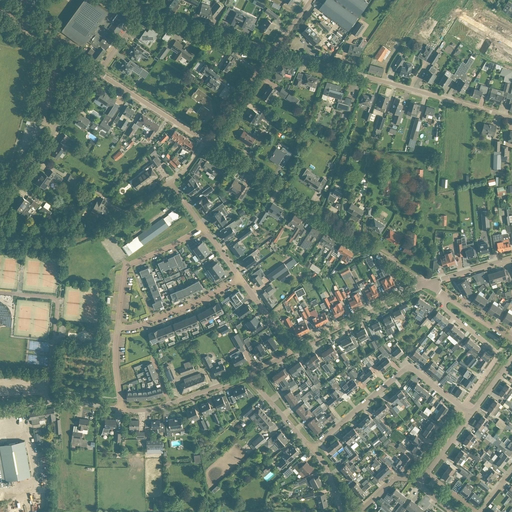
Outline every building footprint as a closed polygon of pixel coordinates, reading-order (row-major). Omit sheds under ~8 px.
[(108,11),(92,0),(83,0),(62,30),(83,46),(87,41),(99,49),(100,47),(105,51),(109,46),(110,46),(112,43),(111,42),(114,39),(113,39),(114,37),(115,38),(130,17),(121,11),(121,12),(117,9),(110,19),(114,21),(113,23),(107,19),(105,21),(103,19),(108,11)] [(177,4),(179,0),(167,0),(165,5),(168,7),(166,9),(169,12),(170,11),(173,14),(177,9),(180,6),(177,4)] [(348,30),(358,17),(335,0),(325,0),(319,9),(348,30)] [(368,3),(364,0),(335,0),(358,17),(368,3)] [(470,1),(464,11),(484,22),(490,12),(470,1)] [(202,5),(199,15),(213,19),(223,7),(218,3),(212,11),(209,9),(209,7),(210,6),(203,4),(202,5)] [(506,5),(502,12),(507,14),(509,11),(511,8),(506,5)] [(238,22),(241,15),(241,14),(234,11),(234,10),(229,7),(226,14),(231,16),(228,21),(234,24),(235,21),(238,22)] [(278,16),(274,13),(268,8),(265,11),(276,19),(278,16)] [(317,9),(314,13),(321,19),(324,15),(317,9)] [(492,11),(487,19),(490,21),(488,24),(493,27),(498,19),(494,16),(496,13),(492,11)] [(254,24),(257,19),(252,16),(250,19),(245,16),(247,14),(243,12),(241,14),(241,15),(238,22),(240,23),(239,24),(245,27),(246,25),(251,27),(252,23),(254,24)] [(498,19),(493,27),(498,30),(500,27),(503,29),(508,20),(504,18),(502,21),(498,19)] [(275,25),(271,22),(268,19),(261,28),(268,33),(271,28),(272,29),(275,25)] [(508,20),(503,29),(506,30),(504,34),(509,36),(511,30),(511,26),(510,25),(511,22),(508,20)] [(323,22),(320,26),(327,32),(330,28),(323,22)] [(357,37),(365,26),(359,22),(352,33),(357,37)] [(449,30),(449,31),(453,34),(455,31),(459,33),(464,25),(459,22),(457,25),(454,23),(452,25),(449,30)] [(314,46),(317,42),(320,39),(315,35),(317,33),(308,26),(303,32),(309,39),(308,40),(314,46)] [(464,29),(459,38),(463,40),(465,37),(468,39),(473,31),(469,28),(467,31),(464,29)] [(148,39),(152,42),(158,34),(150,29),(148,32),(145,31),(140,39),(145,43),(148,39)] [(167,42),(172,34),(168,31),(162,38),(167,42)] [(473,31),(468,39),(472,41),(470,45),(474,47),(480,38),(476,36),(478,33),(473,31)] [(411,38),(406,45),(410,47),(415,41),(411,38)] [(363,49),(367,42),(363,39),(362,40),(358,46),(350,44),(348,53),(352,54),(359,56),(361,49),(362,50),(363,49)] [(176,41),(172,47),(179,51),(174,59),(177,61),(182,54),(190,59),(193,55),(186,50),(186,49),(185,48),(188,45),(184,43),(183,45),(176,41)] [(221,68),(223,69),(227,72),(230,68),(229,68),(233,62),(232,62),(235,59),(237,56),(236,55),(239,50),(234,47),(232,50),(232,49),(226,45),(224,49),(227,52),(226,53),(229,55),(222,64),(223,65),(221,68)] [(164,47),(158,55),(162,58),(169,49),(165,46),(164,47)] [(374,57),(381,62),(389,50),(382,46),(374,57)] [(423,50),(422,53),(425,54),(424,56),(427,58),(433,48),(430,46),(428,48),(426,47),(424,50),(423,50)] [(495,47),(490,56),(494,58),(496,55),(500,57),(505,49),(500,46),(499,49),(495,47)] [(98,60),(105,51),(100,47),(99,49),(97,52),(91,48),(88,53),(98,60)] [(150,54),(144,50),(140,47),(138,50),(134,47),(131,50),(130,51),(129,52),(129,53),(128,54),(129,54),(128,55),(136,60),(138,56),(139,57),(141,55),(147,58),(150,54)] [(505,49),(500,57),(505,60),(503,64),(507,66),(511,56),(508,55),(510,52),(505,49)] [(434,65),(440,54),(436,51),(429,62),(434,65)] [(406,64),(403,63),(405,59),(401,56),(396,64),(395,64),(393,67),(398,70),(401,71),(400,74),(409,76),(411,69),(410,69),(412,64),(407,63),(406,64)] [(466,64),(460,73),(461,73),(464,74),(464,75),(465,73),(473,61),(474,59),(470,57),(466,64)] [(141,71),(143,69),(131,60),(130,61),(131,61),(129,63),(125,61),(124,63),(123,63),(119,69),(121,69),(120,70),(124,73),(125,72),(127,73),(129,69),(130,70),(132,68),(140,73),(141,71)] [(460,73),(466,64),(462,61),(455,73),(459,75),(460,73)] [(284,73),(285,72),(291,74),(291,75),(294,67),(281,63),(276,71),(277,73),(276,75),(275,75),(273,79),(279,83),(285,74),(284,73)] [(219,76),(215,73),(205,65),(200,72),(203,74),(205,72),(211,76),(206,82),(212,87),(211,88),(214,89),(215,89),(216,88),(217,89),(219,87),(218,86),(220,83),(216,80),(217,79),(215,77),(217,75),(219,76)] [(368,71),(382,75),(384,69),(370,65),(368,71)] [(432,83),(437,75),(434,73),(436,69),(431,66),(429,70),(426,75),(424,78),(432,83)] [(511,70),(502,68),(500,74),(505,76),(503,81),(505,81),(503,91),(507,92),(508,92),(510,85),(509,85),(511,78),(511,75),(511,74),(511,70)] [(441,79),(439,83),(440,84),(439,85),(444,88),(444,87),(446,87),(448,84),(449,84),(455,75),(452,73),(452,74),(450,77),(445,74),(441,79)] [(314,91),(315,87),(316,87),(318,79),(312,77),(312,78),(310,77),(311,75),(305,74),(304,80),(301,80),(301,79),(297,78),(295,85),(299,86),(300,82),(303,83),(303,84),(310,86),(309,90),(314,91)] [(458,85),(456,88),(460,91),(462,93),(462,92),(463,93),(466,89),(469,84),(469,83),(468,83),(461,78),(457,85),(458,85)] [(341,86),(327,82),(323,94),(338,98),(337,101),(338,102),(337,107),(348,111),(350,105),(352,99),(346,97),(345,100),(341,99),(343,92),(339,91),(341,86)] [(266,91),(262,97),(269,102),(273,95),(274,96),(277,90),(269,85),(266,90),(266,91)] [(485,97),(488,87),(481,85),(479,91),(474,89),(474,91),(471,90),(470,94),(472,95),(472,96),(473,96),(473,97),(476,98),(476,97),(480,98),(481,96),(485,97)] [(193,111),(190,115),(199,122),(198,121),(202,116),(204,117),(209,110),(205,107),(204,107),(205,105),(206,105),(208,101),(210,98),(211,99),(212,99),(212,98),(208,95),(198,88),(195,92),(199,94),(196,99),(203,104),(197,113),(193,111)] [(279,92),(279,93),(285,97),(284,98),(285,99),(296,106),(300,100),(288,92),(282,88),(279,92)] [(491,93),(488,101),(500,104),(503,96),(496,94),(497,91),(492,89),(491,93)] [(120,106),(114,102),(116,100),(103,91),(102,93),(101,93),(101,94),(98,99),(96,98),(94,101),(97,103),(101,101),(108,106),(105,111),(112,117),(120,106)] [(363,94),(360,103),(367,105),(370,106),(374,96),(370,95),(369,97),(363,94)] [(379,99),(377,105),(382,107),(381,111),(384,112),(385,108),(386,108),(389,98),(381,95),(380,99),(379,99)] [(399,104),(398,103),(400,99),(395,98),(393,104),(394,105),(393,106),(391,112),(391,110),(395,112),(395,113),(396,114),(393,123),(399,125),(402,117),(399,116),(402,106),(399,104)] [(411,115),(412,112),(418,114),(420,105),(414,103),(415,102),(411,101),(407,114),(411,115)] [(126,125),(134,111),(127,107),(123,113),(120,118),(123,119),(119,126),(123,129),(126,125)] [(433,115),(434,109),(427,107),(424,117),(427,118),(428,114),(433,115)] [(257,126),(259,123),(262,118),(266,121),(269,116),(263,111),(260,115),(253,110),(247,119),(249,121),(252,123),(252,122),(257,126)] [(146,119),(144,117),(144,116),(145,116),(142,114),(136,124),(141,128),(143,124),(148,128),(153,121),(147,117),(146,119)] [(76,122),(75,124),(80,128),(82,126),(84,128),(85,127),(88,123),(90,121),(86,118),(85,119),(81,115),(76,122)] [(378,139),(381,129),(385,118),(381,116),(377,128),(375,132),(376,132),(374,138),(378,139)] [(102,121),(99,126),(108,132),(111,127),(102,121)] [(151,139),(157,130),(160,126),(153,121),(148,128),(151,130),(147,136),(151,139)] [(410,138),(416,140),(420,126),(414,124),(410,138)] [(491,126),(484,124),(482,132),(494,136),(496,126),(491,125),(491,126)] [(131,137),(135,130),(132,127),(127,134),(131,137)] [(259,138),(264,132),(260,129),(255,136),(259,138)] [(176,141),(181,134),(175,131),(171,137),(169,135),(168,136),(165,133),(157,143),(160,145),(166,139),(171,143),(173,139),(176,141)] [(247,144),(250,146),(255,138),(244,131),(239,139),(247,143),(247,144)] [(90,133),(88,132),(81,140),(83,142),(90,133)] [(182,145),(187,138),(181,134),(176,141),(173,145),(176,147),(179,143),(182,145)] [(188,151),(189,149),(190,150),(194,143),(187,138),(182,145),(181,147),(185,150),(186,149),(188,151)] [(124,145),(127,149),(134,143),(131,139),(124,145)] [(54,151),(52,154),(55,156),(56,155),(59,157),(62,152),(63,153),(67,147),(61,142),(56,148),(54,147),(52,150),(54,151)] [(152,147),(148,151),(153,156),(157,152),(152,147)] [(289,157),(292,153),(282,147),(281,149),(277,147),(274,154),(273,155),(273,156),(271,159),(275,161),(274,162),(279,164),(281,160),(285,154),(289,157)] [(120,150),(113,157),(116,160),(123,154),(120,150)] [(156,157),(151,161),(153,164),(155,167),(156,167),(160,164),(156,157)] [(177,166),(173,162),(169,158),(167,161),(174,168),(177,166)] [(215,176),(220,169),(214,165),(213,166),(206,161),(202,168),(215,176)] [(150,168),(133,180),(136,184),(135,185),(135,187),(136,189),(138,189),(139,189),(148,183),(147,182),(156,176),(152,170),(155,167),(153,164),(150,167),(150,168)] [(192,172),(198,175),(200,172),(198,171),(201,166),(197,164),(192,172)] [(320,177),(306,168),(302,176),(305,178),(304,180),(317,189),(319,186),(322,188),(327,180),(324,178),(321,182),(318,180),(320,177)] [(63,178),(56,173),(50,169),(46,174),(44,173),(39,179),(39,178),(38,179),(39,179),(37,183),(45,188),(52,179),(53,180),(54,180),(56,181),(58,181),(59,181),(60,181),(60,182),(63,178)] [(74,186),(76,181),(69,177),(67,182),(74,186)] [(187,190),(186,191),(189,195),(190,194),(190,195),(195,192),(195,193),(199,190),(199,189),(200,188),(192,177),(186,181),(189,186),(186,189),(187,190)] [(235,180),(230,188),(237,193),(236,196),(241,199),(249,188),(243,184),(242,186),(237,182),(238,181),(235,180)] [(214,189),(210,186),(202,192),(205,196),(214,189)] [(505,186),(497,188),(498,196),(503,195),(503,192),(506,192),(505,186)] [(333,193),(330,191),(328,198),(333,202),(337,197),(336,196),(337,195),(340,197),(342,194),(335,189),(333,193)] [(16,207),(21,211),(22,212),(21,214),(26,217),(30,212),(28,211),(30,208),(28,206),(30,203),(23,197),(20,201),(21,201),(17,207),(16,207)] [(97,203),(92,212),(96,214),(96,213),(104,217),(108,209),(103,206),(106,200),(100,197),(97,203)] [(210,202),(207,197),(203,199),(203,198),(197,202),(198,203),(197,204),(201,209),(202,209),(204,212),(210,208),(207,205),(210,202)] [(36,208),(39,204),(34,200),(31,204),(36,208)] [(50,205),(46,202),(41,209),(50,215),(52,212),(48,209),(50,205)] [(220,212),(223,209),(222,208),(224,206),(222,203),(214,209),(217,213),(211,217),(212,218),(211,218),(215,224),(216,223),(219,227),(227,222),(226,221),(227,220),(223,215),(222,215),(220,212)] [(269,210),(267,213),(268,213),(267,213),(270,215),(272,212),(279,216),(283,210),(279,208),(279,207),(279,208),(273,204),(273,203),(269,210)] [(352,203),(347,210),(353,213),(351,217),(357,221),(364,210),(355,205),(352,203)] [(488,210),(481,210),(483,230),(490,229),(488,210)] [(264,211),(257,222),(261,224),(267,213),(268,213),(267,213),(264,211)] [(293,229),(296,225),(297,226),(302,219),(294,215),(291,220),(290,220),(287,225),(293,229)] [(232,229),(238,225),(236,223),(241,219),(240,217),(224,227),(226,230),(221,234),(223,237),(222,237),(224,240),(225,239),(225,240),(235,233),(232,229)] [(163,218),(122,247),(129,255),(169,226),(163,218)] [(385,225),(374,218),(369,226),(380,233),(385,225)] [(275,243),(286,226),(284,225),(275,239),(273,242),(275,243)] [(300,229),(297,227),(291,236),(294,238),(300,229)] [(309,248),(313,241),(316,237),(320,231),(313,227),(301,245),(306,249),(307,247),(309,248)] [(238,236),(241,240),(252,232),(249,228),(238,236)] [(398,233),(397,234),(390,230),(385,237),(397,245),(401,239),(401,238),(402,236),(398,233)] [(510,244),(508,234),(507,233),(502,234),(503,243),(505,250),(511,249),(510,244)] [(325,243),(329,237),(324,234),(319,242),(317,245),(322,248),(323,246),(324,245),(325,243)] [(498,252),(505,250),(503,243),(502,234),(499,235),(499,239),(496,240),(497,246),(496,248),(496,249),(497,249),(498,252)] [(468,248),(466,241),(464,236),(461,237),(461,243),(462,247),(462,251),(465,250),(467,258),(468,258),(468,259),(472,258),(472,257),(475,256),(475,255),(476,255),(476,254),(474,248),(474,246),(468,248)] [(325,243),(323,245),(324,246),(329,249),(324,256),(327,258),(332,250),(329,249),(331,246),(335,241),(329,237),(325,243)] [(195,255),(206,247),(204,244),(202,242),(197,246),(195,243),(189,247),(195,255)] [(230,247),(237,257),(244,252),(237,242),(230,247)] [(484,243),(484,242),(478,243),(480,252),(481,252),(481,253),(482,253),(482,254),(486,253),(486,252),(489,251),(487,243),(484,243)] [(341,258),(347,249),(341,245),(337,250),(335,254),(336,254),(335,255),(340,259),(341,258)] [(406,245),(402,251),(413,257),(416,251),(406,245)] [(322,248),(317,257),(319,258),(325,248),(323,246),(322,248)] [(208,249),(206,247),(195,255),(201,263),(206,259),(204,256),(210,252),(208,250),(208,249)] [(351,256),(353,253),(347,249),(341,258),(347,262),(348,260),(350,261),(353,257),(351,256)] [(245,261),(243,263),(247,268),(257,261),(253,256),(258,253),(256,250),(244,258),(245,261)] [(447,253),(445,254),(445,255),(448,265),(456,263),(455,259),(456,259),(453,250),(447,252),(447,253)] [(177,264),(179,269),(187,266),(184,261),(183,261),(179,253),(174,256),(174,255),(174,256),(177,264)] [(443,267),(448,265),(445,255),(440,257),(443,267)] [(174,256),(168,258),(172,266),(177,264),(174,256)] [(369,267),(374,265),(370,256),(365,258),(369,267)] [(163,260),(167,269),(172,266),(168,258),(164,260),(163,260)] [(158,262),(162,271),(167,269),(163,260),(158,262)] [(212,274),(221,267),(219,264),(217,262),(212,266),(209,264),(204,267),(210,275),(212,274)] [(271,281),(288,269),(284,263),(267,275),(271,281)] [(312,264),(310,268),(319,274),(321,270),(312,264)] [(385,265),(380,268),(382,272),(391,289),(396,286),(393,280),(390,275),(389,273),(385,265)] [(144,276),(150,273),(148,267),(140,271),(142,276),(144,276)] [(223,270),(221,267),(212,274),(215,278),(213,280),(216,283),(221,279),(219,276),(224,272),(223,270)] [(352,275),(348,267),(339,271),(342,275),(346,273),(348,277),(352,275)] [(501,270),(499,271),(501,280),(502,282),(504,281),(503,279),(507,278),(504,268),(501,269),(501,270)] [(261,272),(259,269),(251,274),(254,278),(253,278),(255,280),(254,281),(255,283),(256,283),(258,286),(263,283),(261,280),(264,278),(260,273),(261,272)] [(288,270),(282,274),(285,279),(292,275),(288,270)] [(496,281),(493,271),(490,272),(490,273),(488,274),(488,275),(485,276),(488,283),(484,284),(485,284),(486,286),(489,285),(489,283),(490,282),(491,286),(497,284),(496,281)] [(501,280),(499,271),(496,271),(493,271),(496,281),(501,280)] [(144,276),(146,281),(154,278),(152,272),(150,273),(144,276)] [(390,289),(391,289),(382,272),(380,273),(382,277),(383,279),(381,280),(386,291),(387,291),(388,291),(390,290),(390,289)] [(484,283),(483,277),(482,277),(481,272),(476,274),(478,281),(480,281),(481,283),(484,283)] [(148,287),(156,283),(154,278),(146,281),(148,287)] [(465,280),(457,284),(458,287),(457,287),(459,290),(468,285),(470,284),(467,279),(465,280)] [(195,282),(199,290),(203,288),(201,283),(200,284),(199,280),(195,282)] [(190,285),(194,293),(199,290),(195,282),(190,285)] [(148,287),(150,292),(158,288),(156,283),(148,287)] [(374,297),(379,295),(376,288),(377,288),(374,284),(371,285),(370,283),(367,284),(371,291),(374,297)] [(185,287),(189,295),(194,293),(190,285),(185,287)] [(274,289),(271,285),(264,290),(265,291),(260,295),(270,308),(275,305),(268,295),(272,292),(272,291),(274,289)] [(468,285),(459,290),(461,293),(461,292),(463,294),(465,293),(468,297),(473,293),(471,290),(468,285)] [(180,289),(184,298),(189,295),(185,287),(180,289)] [(307,293),(303,287),(295,291),(299,298),(307,293)] [(150,292),(152,297),(160,294),(158,288),(150,292)] [(176,291),(179,300),(184,298),(180,289),(176,291)] [(338,289),(335,291),(339,301),(343,299),(338,289)] [(374,297),(371,291),(369,292),(368,289),(365,291),(366,293),(369,300),(374,297)] [(170,293),(174,302),(179,300),(176,291),(170,293)] [(221,301),(221,302),(223,305),(224,305),(233,298),(236,303),(244,298),(239,291),(232,296),(231,295),(232,294),(231,295),(230,294),(226,297),(227,298),(221,301)] [(294,291),(286,299),(287,301),(295,293),(294,291)] [(355,291),(351,293),(354,299),(357,306),(358,305),(359,306),(362,305),(361,304),(362,303),(359,297),(360,296),(357,292),(356,292),(355,291)] [(488,305),(492,298),(495,293),(493,291),(489,297),(487,300),(482,296),(477,304),(482,308),(485,303),(488,305)] [(477,304),(482,296),(478,293),(473,301),(477,304)] [(154,303),(161,300),(163,299),(160,294),(152,297),(154,302),(154,303)] [(327,297),(323,299),(327,308),(331,306),(327,297)] [(335,304),(334,301),(332,297),(329,299),(331,303),(331,302),(334,306),(331,308),(333,310),(332,310),(336,317),(341,314),(335,304)] [(357,306),(354,299),(353,300),(351,298),(348,299),(349,302),(353,308),(357,306)] [(421,308),(425,302),(419,298),(415,304),(419,306),(416,309),(417,309),(414,312),(414,313),(413,314),(416,316),(417,314),(418,312),(419,311),(421,308)] [(155,309),(163,306),(161,300),(154,303),(154,302),(152,303),(155,309)] [(307,317),(311,315),(303,301),(300,303),(304,311),(307,317)] [(335,304),(341,314),(345,312),(340,302),(335,304)] [(419,311),(418,312),(422,315),(425,310),(430,313),(434,308),(425,302),(421,308),(419,311)] [(497,306),(492,314),(497,317),(501,310),(504,312),(506,308),(510,302),(506,302),(504,305),(503,307),(499,304),(498,304),(497,306)] [(219,303),(213,306),(218,315),(223,312),(219,303)] [(492,314),(497,306),(492,303),(487,311),(492,314)] [(0,304),(0,325),(6,324),(6,326),(10,327),(11,320),(10,316),(9,316),(9,314),(9,312),(8,311),(7,309),(6,307),(4,306),(2,305),(0,304)] [(239,306),(233,310),(235,314),(239,312),(243,317),(252,311),(251,309),(249,306),(248,305),(241,310),(239,306)] [(208,309),(213,317),(218,315),(213,306),(208,309)] [(203,311),(208,320),(213,317),(208,309),(203,311)] [(398,321),(397,319),(400,317),(402,319),(404,318),(400,309),(393,312),(396,319),(394,320),(400,331),(403,327),(399,320),(398,321)] [(198,314),(203,323),(208,320),(203,311),(198,314)] [(439,321),(443,316),(438,311),(431,319),(433,321),(436,319),(439,321)] [(319,316),(323,323),(329,320),(324,312),(321,314),(322,315),(319,316)] [(507,324),(511,315),(511,314),(508,312),(502,320),(505,321),(504,322),(507,324)] [(312,318),(317,326),(319,325),(319,326),(323,324),(322,324),(323,323),(319,316),(317,313),(314,315),(315,317),(312,318)] [(195,315),(190,317),(193,327),(199,324),(195,315)] [(386,325),(383,326),(387,335),(391,333),(390,331),(391,330),(390,327),(395,324),(393,321),(390,315),(383,319),(386,325)] [(255,316),(246,322),(250,327),(259,321),(255,316)] [(426,324),(425,322),(428,318),(425,316),(418,324),(422,326),(422,325),(424,327),(426,324)] [(443,316),(439,321),(442,324),(440,327),(442,329),(449,321),(443,316)] [(184,319),(188,329),(193,327),(190,317),(184,319)] [(288,327),(292,325),(288,317),(284,319),(288,327)] [(179,321),(183,331),(188,329),(184,319),(179,321)] [(310,330),(304,319),(298,322),(300,326),(304,333),(310,330)] [(174,324),(177,333),(183,331),(179,321),(174,324)] [(254,333),(263,326),(262,325),(263,325),(260,322),(259,321),(250,327),(254,333)] [(372,326),(369,328),(374,338),(380,335),(379,333),(380,333),(378,329),(381,327),(378,321),(372,325),(372,326)] [(165,327),(169,336),(174,334),(171,325),(165,327)] [(220,329),(222,334),(230,330),(227,325),(220,329)] [(454,325),(447,333),(452,337),(459,329),(454,325)] [(298,336),(304,333),(300,326),(297,327),(297,326),(293,328),(298,336)] [(160,329),(164,338),(169,336),(165,327),(160,329)] [(155,331),(158,340),(164,338),(160,329),(155,331)] [(361,342),(369,338),(365,329),(360,331),(359,330),(357,331),(357,332),(357,333),(361,342)] [(465,334),(459,329),(452,337),(458,342),(465,334)] [(486,335),(499,341),(501,335),(488,329),(486,335)] [(149,333),(153,343),(158,340),(155,331),(149,333)] [(438,338),(435,342),(438,345),(441,341),(447,334),(444,331),(438,338)] [(237,348),(243,345),(237,334),(231,337),(237,348)] [(419,342),(423,345),(428,338),(425,335),(419,342)] [(273,340),(271,336),(263,342),(265,346),(268,344),(272,350),(273,349),(274,349),(277,347),(276,347),(277,346),(275,343),(276,342),(274,339),(273,340)] [(350,336),(341,341),(345,349),(351,345),(353,348),(359,345),(356,340),(353,341),(350,336)] [(471,348),(475,343),(469,338),(465,343),(463,346),(465,348),(467,345),(471,348)] [(389,354),(392,350),(385,342),(382,345),(389,354)] [(265,352),(260,343),(255,346),(254,344),(248,347),(249,348),(251,353),(254,352),(256,356),(259,354),(260,355),(262,354),(262,355),(265,353),(265,352)] [(393,352),(397,357),(403,352),(396,343),(393,345),(396,349),(393,352)] [(476,353),(481,348),(475,343),(471,348),(468,351),(474,356),(476,353)] [(327,348),(326,348),(327,349),(333,359),(334,360),(335,359),(336,358),(336,357),(337,357),(337,356),(338,355),(343,361),(347,358),(342,352),(340,350),(337,352),(337,351),(336,351),(332,345),(327,348)] [(391,362),(387,358),(386,356),(388,354),(381,346),(378,348),(384,355),(380,359),(381,360),(386,367),(391,362)] [(417,360),(421,355),(418,352),(420,349),(418,347),(411,356),(417,360)] [(232,358),(230,355),(231,358),(236,366),(247,360),(242,352),(241,349),(237,351),(239,354),(232,358)] [(327,349),(322,353),(328,362),(333,359),(327,349)] [(484,358),(477,367),(481,370),(488,361),(487,360),(491,356),(485,351),(481,356),(484,358)] [(319,365),(317,361),(320,359),(316,354),(311,357),(318,366),(319,365)] [(28,355),(28,364),(47,365),(47,356),(28,355)] [(202,358),(208,368),(213,366),(208,355),(202,358)] [(372,365),(374,363),(367,355),(365,356),(372,365)] [(421,355),(417,360),(422,365),(429,357),(427,355),(424,357),(421,355)] [(469,366),(468,366),(471,368),(472,367),(481,357),(478,355),(470,364),(469,366)] [(369,367),(372,365),(365,356),(362,359),(369,367)] [(472,356),(466,363),(469,366),(470,364),(475,358),(472,356)] [(311,357),(305,361),(309,366),(309,367),(312,370),(315,368),(317,371),(317,372),(319,375),(322,373),(317,367),(311,357)] [(218,362),(219,365),(212,368),(216,376),(226,371),(223,363),(223,364),(221,360),(218,362)] [(381,360),(375,365),(381,371),(386,367),(381,360)] [(456,360),(445,371),(448,374),(450,372),(450,371),(453,368),(458,362),(456,360)] [(460,361),(458,363),(466,369),(468,366),(461,361),(460,360),(460,361)] [(295,365),(294,365),(300,374),(301,373),(306,370),(299,362),(295,365)] [(432,374),(436,369),(433,366),(436,364),(433,362),(431,364),(426,370),(432,374)] [(144,366),(146,371),(154,367),(152,363),(144,366)] [(331,370),(327,364),(326,363),(322,366),(323,367),(327,373),(328,372),(330,374),(333,372),(331,370)] [(194,370),(192,364),(179,369),(181,375),(194,370)] [(290,369),(289,369),(293,375),(295,378),(300,374),(294,365),(292,367),(292,366),(289,368),(290,369)] [(436,369),(432,374),(438,379),(442,374),(444,371),(442,369),(439,366),(436,369)] [(146,371),(147,375),(156,372),(154,367),(146,371)] [(371,369),(371,370),(369,367),(364,372),(370,378),(375,374),(371,369)] [(175,379),(170,368),(165,370),(169,381),(175,379)] [(279,373),(278,373),(289,389),(290,388),(296,384),(295,382),(293,380),(288,383),(284,377),(289,374),(288,372),(285,368),(279,373)] [(353,368),(350,370),(356,377),(358,375),(360,378),(364,383),(370,378),(364,372),(363,371),(358,375),(353,368)] [(351,378),(346,382),(353,390),(358,385),(355,382),(353,379),(356,377),(350,370),(347,373),(351,378)] [(476,375),(472,372),(469,370),(464,376),(472,381),(476,375)] [(147,375),(149,380),(158,377),(156,372),(147,375)] [(448,374),(446,375),(449,377),(454,380),(455,381),(458,377),(452,373),(450,372),(448,374)] [(179,384),(182,393),(208,383),(205,374),(200,376),(199,373),(190,377),(191,380),(179,384)] [(278,373),(273,377),(277,383),(279,381),(283,387),(281,389),(283,392),(284,392),(289,389),(278,373)] [(311,374),(309,376),(314,384),(310,387),(313,391),(314,391),(315,390),(317,389),(320,387),(317,383),(318,382),(314,375),(313,376),(311,374)] [(450,378),(446,375),(440,382),(443,385),(450,378)] [(468,387),(472,381),(464,376),(460,382),(468,387)] [(336,380),(334,382),(339,388),(341,386),(348,394),(353,390),(346,382),(342,386),(336,380)] [(306,382),(299,387),(302,391),(309,386),(306,382)] [(331,393),(330,394),(332,397),(333,397),(337,401),(342,397),(336,390),(339,388),(334,382),(331,385),(335,389),(331,393)] [(413,399),(423,388),(417,383),(413,388),(416,390),(411,397),(412,398),(413,399)] [(289,389),(284,392),(286,394),(285,395),(288,400),(294,396),(290,391),(291,390),(292,391),(298,386),(297,385),(296,384),(290,388),(289,389)] [(461,398),(465,391),(456,384),(451,391),(461,398)] [(503,388),(511,394),(511,392),(511,387),(506,384),(503,388)] [(235,399),(250,392),(247,388),(246,389),(244,386),(233,391),(235,394),(233,395),(229,396),(232,403),(236,401),(235,399)] [(422,405),(417,400),(421,395),(424,397),(428,392),(423,388),(413,399),(417,404),(420,407),(422,405)] [(507,400),(511,394),(503,388),(499,394),(507,400)] [(315,390),(314,391),(320,397),(320,398),(324,402),(326,404),(327,406),(328,405),(329,404),(331,406),(337,401),(333,397),(332,397),(327,401),(322,395),(323,395),(317,389),(315,390)] [(409,405),(402,397),(405,394),(401,389),(395,394),(405,406),(406,408),(409,405)] [(303,400),(311,393),(309,391),(301,398),(303,400)] [(311,393),(303,400),(305,402),(313,396),(317,400),(320,397),(314,391),(313,391),(311,393)] [(298,401),(301,398),(299,396),(301,395),(299,392),(294,396),(288,400),(292,405),(298,401)] [(395,394),(389,399),(393,404),(396,402),(399,405),(400,407),(401,406),(403,408),(405,406),(395,394)] [(431,394),(425,401),(430,404),(432,402),(435,397),(431,394)] [(222,396),(214,400),(218,409),(225,406),(227,410),(231,408),(226,398),(223,399),(222,396)] [(449,408),(443,404),(444,403),(440,400),(438,404),(435,408),(436,408),(444,414),(449,408)] [(503,406),(500,404),(495,400),(491,405),(499,411),(501,408),(503,406)] [(201,406),(200,406),(204,414),(208,412),(209,413),(213,412),(208,402),(204,404),(203,404),(201,405),(201,406)] [(302,404),(296,410),(300,415),(306,409),(308,408),(304,403),(302,404)] [(389,408),(386,404),(385,403),(379,408),(385,415),(388,412),(386,409),(389,408)] [(240,415),(243,418),(255,408),(252,404),(240,415)] [(319,405),(312,411),(315,414),(322,408),(320,405),(319,405)] [(495,416),(499,411),(491,405),(487,410),(492,414),(495,416)] [(434,410),(433,412),(427,407),(423,412),(428,416),(430,413),(431,414),(440,420),(444,414),(436,408),(434,411),(434,410)] [(46,409),(47,416),(48,416),(48,421),(56,419),(54,408),(46,409)] [(258,423),(267,416),(260,408),(254,413),(259,419),(256,421),(258,423)] [(306,409),(300,415),(304,419),(312,413),(308,408),(306,409)] [(314,418),(308,423),(312,428),(320,421),(322,420),(320,418),(319,419),(317,416),(324,410),(322,408),(315,414),(316,416),(314,418)] [(382,418),(385,415),(379,408),(374,412),(380,419),(382,417),(382,418)] [(44,417),(47,416),(46,409),(28,412),(28,413),(25,413),(26,420),(29,419),(29,420),(32,419),(33,425),(45,423),(44,417)] [(195,409),(187,412),(190,420),(192,419),(196,417),(197,419),(199,418),(197,413),(195,409)] [(328,414),(326,416),(328,418),(330,421),(332,419),(336,416),(331,411),(328,414)] [(428,416),(423,412),(422,411),(419,414),(426,419),(428,416)] [(217,412),(212,414),(216,423),(221,421),(217,412)] [(375,423),(373,419),(369,415),(363,420),(369,427),(369,426),(370,427),(375,423)] [(265,431),(267,429),(270,432),(276,426),(267,416),(258,423),(265,431)] [(489,425),(486,423),(488,420),(483,416),(479,421),(488,427),(489,425)] [(186,430),(186,429),(186,424),(182,424),(181,418),(169,419),(169,427),(166,427),(166,426),(167,437),(173,436),(172,429),(181,428),(181,430),(186,430)] [(87,433),(88,427),(89,420),(80,419),(78,432),(73,431),(72,442),(81,444),(83,433),(87,433)] [(104,428),(102,432),(108,432),(109,432),(109,428),(116,429),(116,420),(105,419),(105,428),(104,428)] [(427,427),(433,431),(437,425),(428,419),(426,422),(429,424),(427,427)] [(505,428),(507,425),(499,419),(497,422),(505,428)] [(137,437),(145,437),(145,432),(139,432),(139,420),(130,421),(130,429),(137,429),(137,437)] [(160,420),(151,421),(152,429),(155,428),(155,432),(160,432),(165,431),(164,422),(160,422),(160,420)] [(364,431),(369,427),(363,420),(358,424),(364,430),(361,432),(366,438),(368,436),(364,431)] [(378,422),(385,430),(388,428),(381,420),(378,422)] [(320,421),(312,428),(316,433),(323,427),(321,424),(322,424),(320,421)] [(486,430),(488,427),(479,421),(475,426),(481,430),(482,428),(486,430)] [(382,433),(385,430),(378,422),(375,424),(382,433)] [(504,429),(505,428),(497,422),(495,424),(500,428),(496,434),(499,436),(503,430),(504,428),(504,429)] [(412,429),(417,433),(420,429),(415,426),(414,426),(412,424),(409,427),(412,429)] [(433,431),(427,427),(424,425),(420,431),(428,437),(433,431)] [(359,434),(357,432),(353,428),(348,432),(354,439),(359,435),(364,441),(367,439),(366,438),(361,432),(359,434)] [(410,432),(417,438),(419,434),(417,433),(412,429),(410,432)] [(273,435),(263,444),(268,448),(275,442),(280,449),(285,444),(284,443),(288,440),(281,432),(278,434),(275,437),(273,435)] [(353,440),(354,439),(348,432),(343,437),(348,443),(346,445),(353,454),(355,452),(349,445),(350,444),(350,445),(352,445),(354,442),(355,441),(353,440)] [(482,436),(477,432),(475,435),(471,432),(467,437),(476,443),(478,441),(474,438),(476,436),(479,439),(482,436)] [(255,451),(266,440),(262,435),(250,445),(255,451)] [(493,437),(492,439),(487,435),(485,438),(490,442),(491,442),(492,443),(494,442),(495,441),(497,438),(496,439),(493,437)] [(419,438),(417,441),(412,437),(409,440),(420,447),(424,442),(419,438)] [(476,444),(476,443),(467,437),(463,442),(469,446),(470,443),(474,446),(476,444)] [(379,438),(372,445),(374,448),(382,442),(379,438)] [(151,440),(147,440),(147,449),(152,449),(152,452),(163,452),(163,439),(151,439),(151,440)] [(388,439),(383,444),(385,447),(391,441),(388,439)] [(341,444),(337,440),(332,444),(337,451),(343,446),(341,444)] [(415,454),(420,447),(409,440),(407,443),(409,445),(410,444),(413,447),(410,450),(415,454)] [(511,449),(511,441),(510,440),(506,445),(502,441),(501,442),(499,444),(506,449),(508,446),(511,449)] [(25,441),(0,445),(0,449),(6,481),(31,476),(25,441)] [(497,442),(495,444),(502,450),(498,456),(506,462),(510,457),(505,453),(505,452),(504,451),(506,449),(499,444),(498,444),(497,442)] [(332,444),(327,449),(332,455),(337,451),(332,444)] [(348,458),(353,454),(346,445),(343,447),(349,454),(345,456),(348,459),(348,458)] [(296,448),(295,447),(294,448),(292,446),(289,449),(288,448),(284,451),(288,456),(279,464),(282,468),(295,458),(294,457),(299,452),(297,450),(298,450),(298,449),(297,448),(296,448)] [(475,455),(470,452),(465,448),(463,450),(461,449),(458,455),(463,459),(465,461),(469,456),(478,462),(480,459),(475,455)] [(493,465),(496,462),(491,458),(491,459),(489,457),(490,456),(488,454),(491,451),(489,449),(483,456),(493,465)] [(481,459),(483,457),(482,456),(486,452),(483,450),(480,454),(477,453),(475,455),(480,459),(481,459)] [(351,461),(358,456),(355,452),(353,454),(348,458),(351,461)] [(407,455),(404,453),(400,459),(407,464),(412,458),(407,455)] [(375,458),(373,460),(374,462),(386,474),(391,469),(389,467),(391,465),(391,464),(385,458),(381,454),(378,457),(384,463),(385,462),(386,463),(383,466),(375,458)] [(387,455),(385,458),(391,464),(394,460),(387,455)] [(460,464),(463,459),(458,455),(454,460),(460,464)] [(493,465),(483,456),(483,457),(481,459),(485,462),(483,464),(488,468),(486,472),(493,478),(497,472),(491,467),(493,464),(493,465)] [(502,467),(506,462),(498,456),(495,459),(498,461),(496,463),(502,467)] [(397,457),(395,460),(396,463),(395,465),(398,467),(403,471),(407,464),(400,459),(397,457)] [(269,461),(260,469),(264,473),(273,465),(269,461)] [(299,462),(295,465),(293,467),(299,473),(301,471),(305,475),(309,472),(309,473),(314,469),(310,465),(310,466),(306,462),(302,466),(299,462)] [(374,462),(372,465),(379,472),(376,475),(380,479),(386,474),(374,462)] [(346,474),(355,466),(353,464),(350,466),(347,463),(345,465),(341,468),(346,474)] [(446,471),(452,476),(457,470),(450,465),(446,471)] [(468,470),(462,465),(460,468),(461,470),(468,475),(471,472),(468,471),(468,470)] [(354,481),(361,475),(359,473),(355,476),(353,473),(358,469),(355,466),(346,474),(350,480),(352,478),(354,481)] [(370,467),(367,470),(371,474),(373,476),(375,473),(374,472),(370,467)] [(461,470),(459,473),(466,478),(468,475),(461,470)] [(451,477),(452,476),(446,471),(442,476),(450,482),(453,478),(451,477)] [(493,478),(486,472),(488,474),(486,476),(483,474),(483,475),(479,472),(475,476),(479,479),(482,477),(489,483),(491,480),(492,481),(493,478)] [(319,487),(322,485),(318,477),(315,479),(314,477),(306,482),(308,484),(311,483),(312,484),(313,484),(314,488),(318,486),(319,487)] [(356,492),(361,488),(356,483),(352,487),(356,492)] [(361,488),(356,492),(361,498),(366,494),(363,491),(370,486),(368,483),(361,488)] [(466,497),(473,488),(470,485),(468,489),(465,486),(460,492),(461,492),(460,493),(462,495),(463,494),(466,497)] [(396,500),(401,493),(396,489),(391,495),(388,493),(383,499),(384,501),(382,504),(389,509),(392,506),(389,503),(393,498),(396,500)] [(505,505),(511,496),(511,493),(508,491),(505,494),(509,497),(503,504),(505,505)] [(320,508),(328,506),(325,493),(317,495),(320,508)] [(402,504),(407,497),(401,493),(396,500),(401,504),(394,511),(398,511),(404,505),(402,504)] [(474,493),(469,499),(476,504),(483,495),(481,493),(479,494),(477,495),(474,493)] [(411,511),(417,505),(411,500),(406,507),(404,505),(398,511),(403,511),(404,511),(406,508),(409,511),(408,511),(411,511)]
